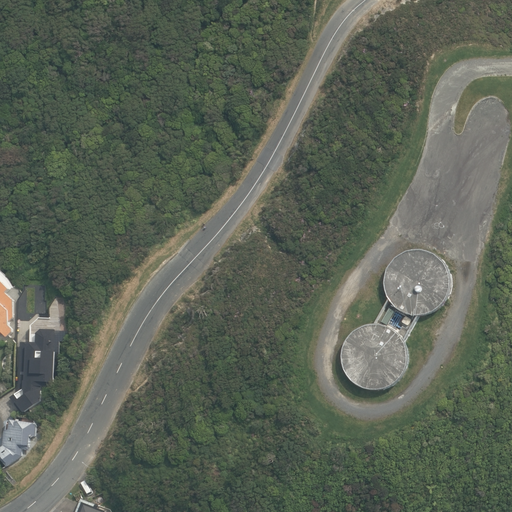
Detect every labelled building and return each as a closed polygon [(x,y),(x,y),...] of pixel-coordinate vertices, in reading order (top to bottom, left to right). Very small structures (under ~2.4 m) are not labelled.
[(385,289),(387,294),(389,299),(393,304),(397,308),(402,311),(408,314),(413,315),(419,315),(425,315),(431,313),(436,310),(441,307),(445,303),(448,298),(450,292),(452,287),(452,281),(451,275),(450,270),(447,264),(443,260),(439,256),(434,252),(429,250),(423,249),(417,248),(411,249),(406,251),(400,253),(396,257),(392,261),(388,266),(386,271),(385,277),(384,283),(385,289)] [(0,329),(1,329),(8,337),(13,332),(14,330),(8,323),(14,317),(15,300),(19,300),(19,295),(21,291),(21,285),(13,285),(9,278),(1,268),(0,269),(0,329)] [(395,312),(390,308),(382,322),(388,325),(395,312)] [(22,342),(20,392),(11,397),(21,413),(26,413),(43,401),(43,386),(49,387),(49,381),(55,381),(56,362),(60,363),(61,341),(66,341),(66,332),(55,331),(55,329),(50,329),(50,318),(40,317),(33,325),(32,343),(22,342)] [(345,369),(347,374),(351,379),(355,383),(360,386),(365,389),(371,390),(377,391),(383,390),(388,388),(394,386),(398,382),(403,378),(406,373),(408,368),(410,362),(410,357),(409,351),(408,345),(405,340),(402,336),(399,332),(395,329),(390,326),(386,325),(381,324),(376,323),(370,324),(364,326),(359,328),(354,332),(350,336),(347,341),(344,346),(343,352),(343,358),(343,364),(345,369)] [(4,459),(9,466),(23,456),(24,449),(30,450),(31,436),(36,437),(38,423),(13,420),(12,430),(7,431),(5,445),(0,449),(0,450),(5,457),(4,459)] [(107,511),(108,510),(100,507),(101,505),(83,498),(78,511),(107,511)]
